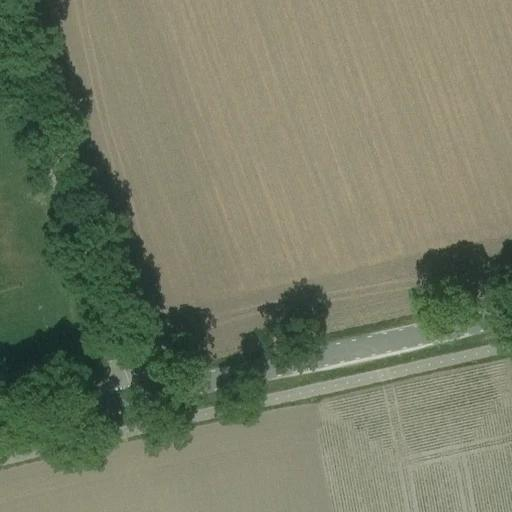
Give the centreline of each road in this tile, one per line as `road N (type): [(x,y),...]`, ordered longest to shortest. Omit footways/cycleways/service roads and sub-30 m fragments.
road 1 (unclassified): [(134,398),(4,0)]
road 2 (secondary): [(134,398),(511,314)]
road 3 (secondary): [(0,430),(134,398)]
